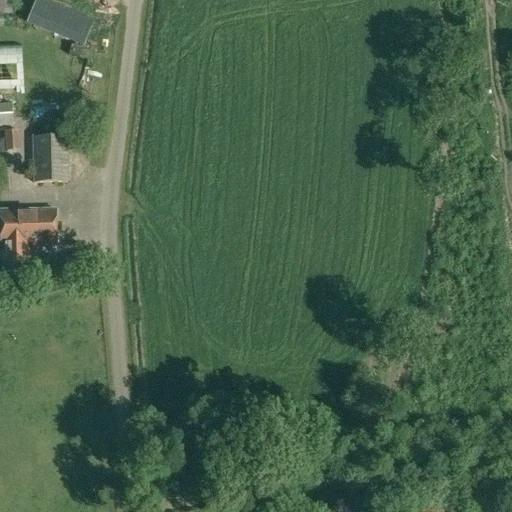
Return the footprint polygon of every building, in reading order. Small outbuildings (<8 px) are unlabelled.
[(12,14),(11,0),(0,0),(0,13),(3,14),(12,14)] [(36,3),(30,19),(90,40),(96,24),(36,3)] [(0,127),(13,127),(12,102),(0,102),(0,127)] [(7,151),(21,151),(19,131),(6,132),(7,151)] [(68,183),(68,137),(34,137),(34,183),(68,183)] [(30,245),(57,244),(56,210),(0,211),(1,246),(3,246),(4,272),(31,271),(30,245)] [(95,251),(52,260),(56,280),(99,271),(95,251)] [(280,511),(280,502),(252,503),(252,511),(280,511)]
